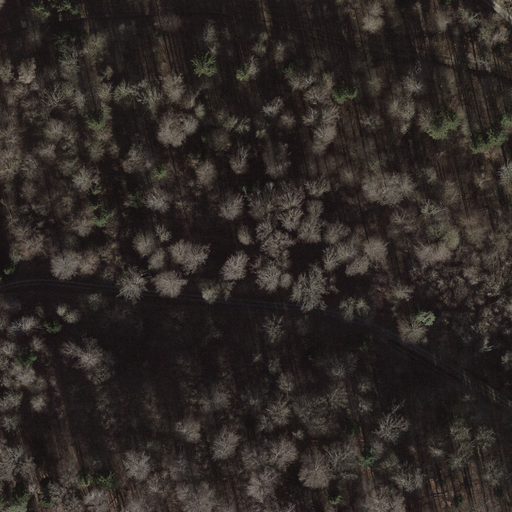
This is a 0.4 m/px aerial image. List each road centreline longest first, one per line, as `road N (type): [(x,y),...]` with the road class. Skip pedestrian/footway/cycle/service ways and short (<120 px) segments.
road 1 (track): [(511,409),(429,354),(353,318),(56,282),(0,288)]
road 2 (track): [(511,73),(234,7),(40,17),(0,31)]
